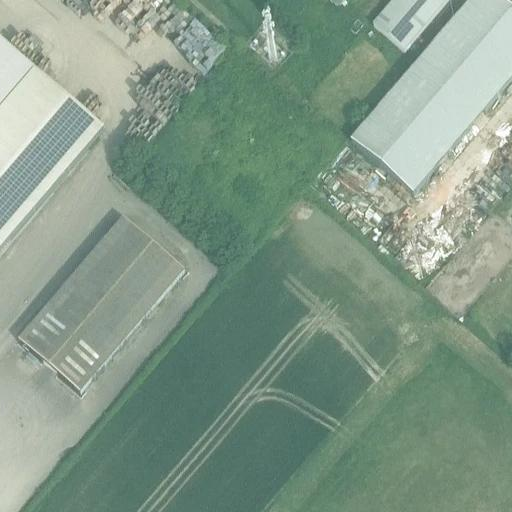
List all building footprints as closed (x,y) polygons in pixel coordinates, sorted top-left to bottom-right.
[(511,15),(494,0),(475,0),(351,146),(414,199),(511,83),(511,15)] [(397,0),(373,28),(404,54),(450,0),(397,0)] [(0,255),(105,133),(20,61),(0,43),(0,255)] [(483,214),(499,205),(492,193),(476,202),(483,214)] [(19,345),(81,397),(185,275),(123,222),(19,345)] [(505,243),(511,227),(511,225),(502,222),(495,238),(505,243)]
